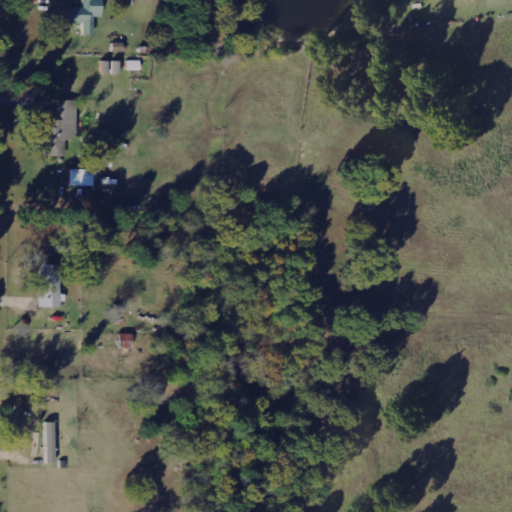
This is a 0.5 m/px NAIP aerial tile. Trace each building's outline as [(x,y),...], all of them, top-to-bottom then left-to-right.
[(93,33),(93,16),(102,16),(101,0),(81,0),(82,6),(69,6),(69,22),(81,22),(81,33),(93,33)] [(77,99),(57,99),(58,119),(43,119),(43,155),(64,155),(64,138),(77,138),(77,99)] [(92,185),(93,168),(69,168),(69,185),(92,185)] [(59,307),(60,264),(39,264),(38,306),(59,307)] [(54,421),(43,422),(44,462),(55,462),(54,421)]
